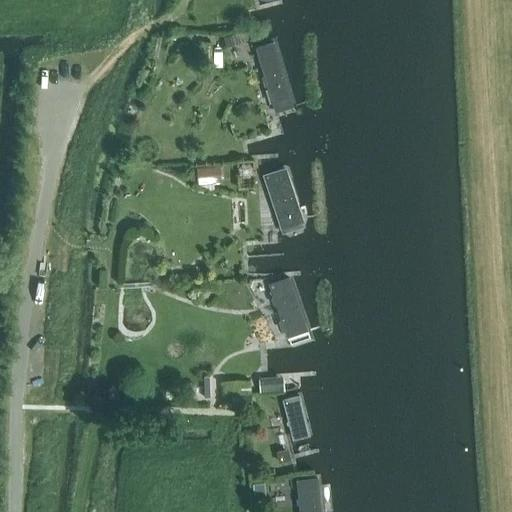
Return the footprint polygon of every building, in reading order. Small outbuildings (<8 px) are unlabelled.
[(227,46),(239,43),(236,33),(224,37),(227,46)] [(256,49),(278,116),(296,111),(274,44),(256,49)] [(221,183),(220,166),(196,167),(196,169),(190,169),(191,180),(197,180),(198,184),(221,183)] [(306,228),(285,169),(262,177),(283,236),(306,228)] [(291,279),(269,286),(290,349),(312,341),(291,279)] [(260,392),(284,390),(283,375),(259,377),(260,392)] [(189,392),(193,393),(196,391),(197,387),(195,383),(191,382),(187,385),(186,389),(189,392)] [(251,394),(239,395),(239,403),(251,402),(251,394)] [(299,397),(283,402),(294,443),(310,439),(299,397)] [(297,482),(300,511),(321,511),(319,480),(297,482)] [(255,501),(266,500),(264,482),(253,483),(255,501)]
